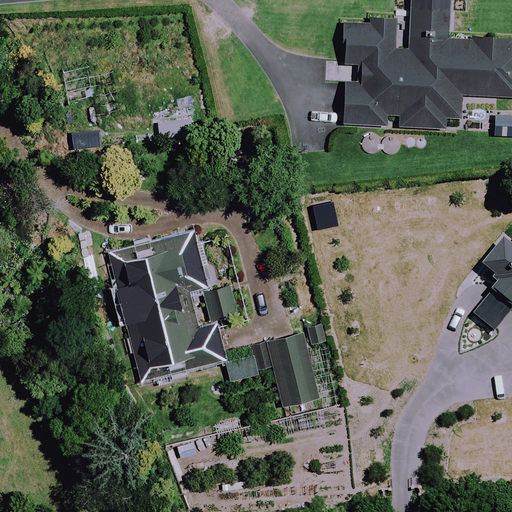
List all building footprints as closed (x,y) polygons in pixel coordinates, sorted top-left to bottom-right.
[(416,29),(347,25),(346,60),(374,60),(373,86),(347,85),(345,125),(383,126),(384,113),(402,114),(401,123),(437,124),(437,117),(457,118),(458,92),(511,93),(511,42),(416,40),(416,29)] [(208,290),(193,233),(110,254),(143,382),(226,361),(217,324),(199,328),(190,295),(208,290)] [(233,288),(204,294),(210,321),(239,315),(233,288)] [(320,397),(304,334),(258,346),(263,368),(274,365),(284,406),(320,397)] [(259,377),(255,355),(227,360),(231,382),(259,377)]
